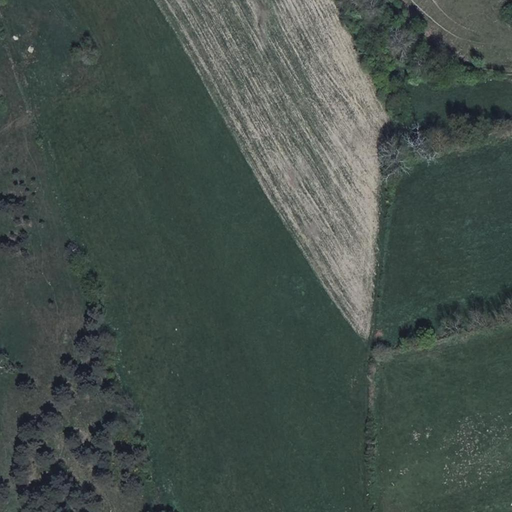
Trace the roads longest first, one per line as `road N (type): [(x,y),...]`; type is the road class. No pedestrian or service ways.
road 1 (track): [(361,347),(354,511)]
road 2 (track): [(511,64),(490,65),(430,40),(388,0)]
